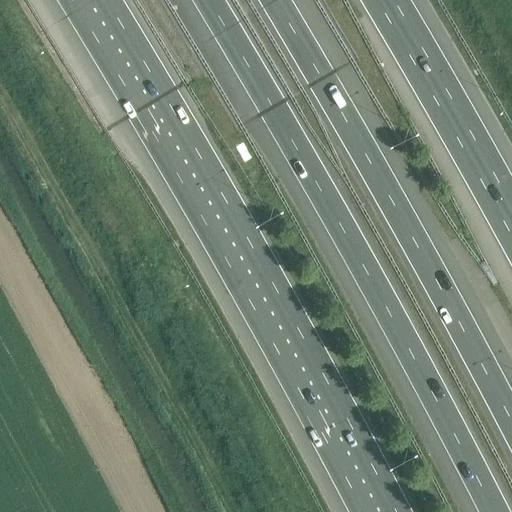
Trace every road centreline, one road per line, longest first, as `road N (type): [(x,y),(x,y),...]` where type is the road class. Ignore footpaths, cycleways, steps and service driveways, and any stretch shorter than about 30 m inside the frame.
road 1 (motorway): [(88,0),(380,511)]
road 2 (motorway): [(205,0),(490,511)]
road 3 (motorway): [(511,418),(275,0)]
road 4 (motorway): [(511,213),(386,0)]
